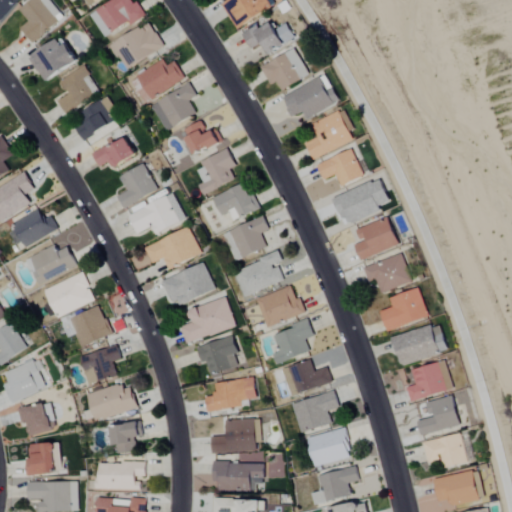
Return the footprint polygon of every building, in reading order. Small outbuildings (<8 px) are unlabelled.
[(31,0),(19,11),(27,21),(20,28),(34,44),(64,17),(48,0),(31,0)] [(112,0),(94,11),(109,35),(144,14),(136,1),(132,4),(129,0),(112,0)] [(271,8),(265,0),(229,0),(221,5),(237,29),(271,8)] [(125,71),(164,47),(149,22),(109,46),(125,71)] [(268,56),(295,38),(285,23),(275,30),(270,22),(258,30),(255,25),(241,34),(251,49),(260,44),(268,56)] [(63,39),(30,58),(45,83),(78,63),(63,39)] [(308,78),(296,50),(260,66),(269,86),(277,82),(280,90),(308,78)] [(144,104),(183,80),(168,56),(129,80),(144,104)] [(66,114),(100,93),(84,67),(60,82),(68,95),(58,101),(66,114)] [(284,96),(293,117),(304,112),(306,117),(335,105),(324,78),(284,96)] [(196,97),(191,85),(151,104),(164,131),(196,116),(189,101),(196,97)] [(84,141),(113,125),(107,115),(115,110),(108,98),(78,114),(83,123),(76,127),(84,141)] [(353,142),(340,112),(310,124),(316,140),(305,144),(311,160),(353,142)] [(221,143),(215,130),(207,134),(201,122),(183,130),(196,156),(221,143)] [(4,162),(14,155),(2,137),(0,138),(0,177),(10,171),(4,162)] [(93,155),(99,168),(110,163),(113,169),(138,157),(128,138),(93,155)] [(341,187),(364,177),(352,150),(317,165),(324,180),(336,175),(341,187)] [(229,170),(236,167),(229,151),(194,166),(202,184),(198,185),(202,195),(234,181),(229,170)] [(125,210),(159,191),(143,164),(120,178),(128,191),(118,197),(125,210)] [(0,221),(32,206),(26,195),(35,190),(27,174),(0,187),(0,221)] [(352,223),(382,213),(379,206),(390,203),(382,181),(334,198),(342,220),(350,217),(352,223)] [(212,197),(220,216),(228,213),(231,221),(260,209),(253,193),(246,196),(242,185),(212,197)] [(186,220),(172,194),(129,217),(138,234),(152,227),(156,235),(186,220)] [(22,241),(26,248),(58,229),(51,217),(45,221),(38,210),(7,230),(16,244),(22,241)] [(260,234),(269,230),(263,216),(228,231),(240,260),(266,248),(260,234)] [(355,245),(361,261),(398,246),(388,218),(357,230),(362,243),(355,245)] [(202,255),(189,228),(145,249),(153,264),(163,259),(169,271),(202,255)] [(244,298),(284,281),(278,265),(283,263),(279,253),(233,272),(244,298)] [(380,294),(412,283),(403,255),(364,267),(369,283),(375,281),(380,294)] [(216,290),(203,263),(162,283),(172,303),(177,300),(181,307),(216,290)] [(96,301),(83,273),(45,290),(57,318),(96,301)] [(306,314),(300,298),(296,299),(291,286),(256,300),(266,328),(306,314)] [(389,299),(392,308),(380,312),(386,332),(428,318),(419,289),(389,299)] [(187,344),(236,327),(226,298),(188,311),(193,325),(182,329),(187,344)] [(79,347),(111,337),(102,308),(70,318),(79,347)] [(273,334),(278,352),(273,354),(276,364),(309,354),(305,340),(314,337),(309,322),(273,334)] [(0,357),(4,364),(27,349),(11,324),(0,330),(0,357)] [(392,337),(400,365),(447,353),(440,324),(392,337)] [(239,367),(235,355),(239,353),(233,336),(199,348),(209,377),(239,367)] [(119,377),(115,362),(121,360),(118,347),(81,356),(88,384),(119,377)] [(5,374),(9,383),(4,385),(12,404),(46,390),(39,373),(43,371),(38,360),(5,374)] [(453,390),(444,361),(411,371),(415,385),(407,388),(411,402),(453,390)] [(291,397),(332,384),(328,368),(314,372),(310,362),(282,370),(291,397)] [(241,408),(240,401),(257,399),(254,379),(213,384),(215,396),(206,397),(207,412),(241,408)] [(88,395),(96,421),(138,410),(131,383),(88,395)] [(331,425),(327,412),(340,408),(335,391),(291,405),(300,434),(331,425)] [(460,426),(453,396),(426,402),(430,419),(418,421),(421,436),(460,426)] [(22,424),(26,423),(29,437),(53,431),(46,404),(19,410),(22,424)] [(257,452),(257,444),(262,444),(261,420),(226,421),(227,437),(212,437),(213,454),(257,452)] [(138,452),(136,439),(142,438),(140,423),(112,427),(117,455),(138,452)] [(352,458),(345,429),(307,438),(314,467),(352,458)] [(424,442),(428,464),(442,461),(443,468),(466,464),(460,435),(424,442)] [(467,462),(473,460),(468,441),(462,442),(467,462)] [(61,444),(32,445),(32,460),(27,460),(28,477),(63,475),(61,444)] [(147,464),(100,463),(100,479),(96,479),(95,489),(140,491),(140,477),(146,477),(147,464)] [(219,491),(263,493),(264,465),(215,463),(214,483),(220,483),(219,491)] [(360,481),(357,467),(318,478),(322,492),(312,495),(315,506),(352,497),(349,485),(360,481)] [(434,477),(438,501),(450,499),(451,506),(483,501),(478,471),(434,477)] [(29,501),(39,501),(39,511),(78,511),(78,482),(28,483),(29,501)] [(146,511),(147,501),(96,499),(95,511),(146,511)] [(261,511),(262,501),(214,500),(213,511),(261,511)]
